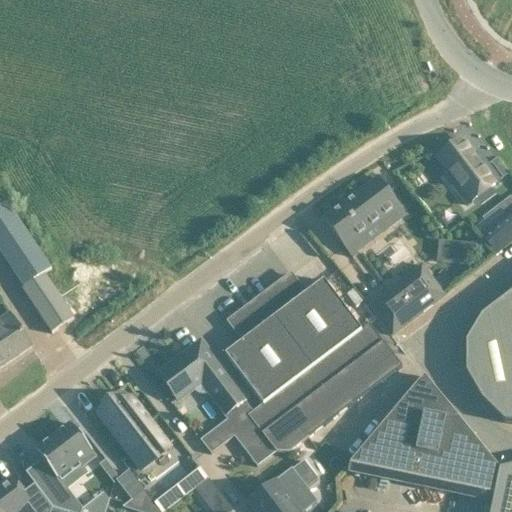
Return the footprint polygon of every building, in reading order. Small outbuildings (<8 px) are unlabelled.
[(462,140),(437,159),(447,172),(443,175),(457,193),(465,187),(474,200),(471,202),(472,203),(500,182),(486,163),(482,166),(462,140)] [(378,179),(323,220),(345,250),(378,224),(385,233),(406,217),(378,179)] [(51,335),(68,324),(73,320),(43,276),(51,271),(6,204),(0,208),(0,252),(25,289),(22,291),(51,335)] [(485,223),(475,230),(494,256),(511,242),(511,219),(501,205),(482,219),(485,223)] [(369,306),(392,337),(445,297),(422,266),(369,306)] [(305,296),(291,276),(260,300),(313,370),(350,342),(362,333),(361,332),(324,282),(305,296)] [(511,425),(511,293),(482,317),(466,343),(466,374),(482,402),(504,424),(511,425)] [(263,407),(313,370),(260,300),(229,323),(243,342),(225,356),(263,406),(263,407)] [(0,321),(0,369),(32,348),(9,315),(0,321)] [(266,441),(247,455),(257,468),(276,454),(290,454),(302,445),(321,430),(394,375),(403,369),(370,325),(361,332),(362,333),(350,342),(313,370),(263,407),(263,406),(253,413),(248,417),(253,424),(266,441)] [(184,357),(159,376),(179,402),(194,390),(195,392),(196,394),(198,395),(200,396),(202,397),(204,397),(206,398),(208,398),(210,397),(212,397),(217,404),(218,405),(226,416),(227,417),(230,421),(217,431),(216,430),(215,431),(216,432),(203,442),(202,441),(201,442),(211,456),(234,438),(253,424),(248,417),(253,413),(245,403),(205,349),(202,345),(201,344),(200,345),(190,353),(189,354),(188,354),(184,357)] [(499,470),(424,378),(349,467),(494,496),(499,470)] [(127,403),(122,397),(98,415),(141,471),(170,449),(131,400),(127,403)] [(42,462),(26,474),(35,486),(53,509),(61,511),(82,511),(83,510),(68,491),(59,479),(78,465),(83,470),(84,469),(97,459),(71,425),(35,453),(42,462)] [(293,471),(292,470),(248,503),(254,511),(307,511),(318,504),(307,490),(319,481),(305,462),(293,471)] [(511,511),(511,468),(499,471),(491,511),(511,511)] [(67,481),(73,491),(89,483),(84,473),(67,481)] [(0,487),(0,511),(19,511),(28,506),(32,511),(51,511),(53,509),(35,486),(24,494),(12,479),(0,487)] [(178,488),(154,506),(158,511),(168,511),(186,498),(178,488)] [(233,511),(224,499),(211,509),(212,511),(233,511)] [(151,502),(148,511),(158,511),(154,506),(151,502)]
